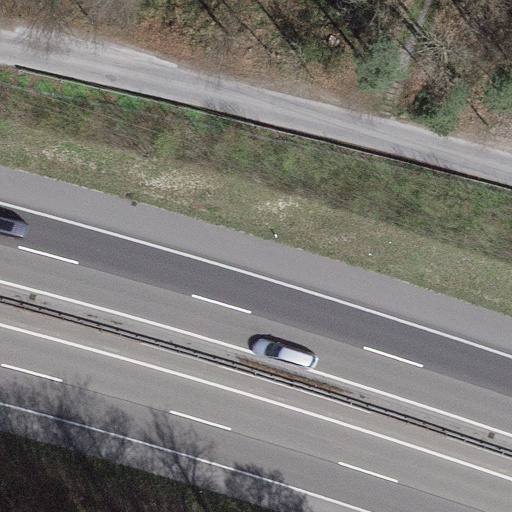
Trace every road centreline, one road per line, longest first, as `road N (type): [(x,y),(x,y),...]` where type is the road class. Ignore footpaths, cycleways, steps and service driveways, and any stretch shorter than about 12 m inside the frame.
road 1 (motorway): [(511,394),(0,242)]
road 2 (unclassified): [(511,164),(0,45)]
road 3 (motorway): [(0,364),(484,511)]
road 4 (track): [(362,129),(427,0)]
